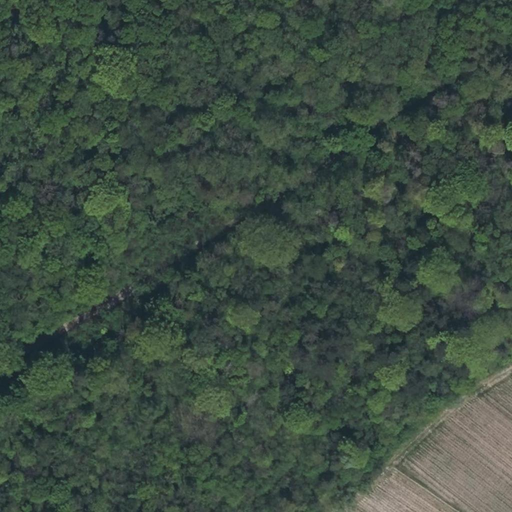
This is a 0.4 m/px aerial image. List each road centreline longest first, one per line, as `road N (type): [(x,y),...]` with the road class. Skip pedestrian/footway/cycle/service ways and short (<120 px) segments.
road 1 (track): [(511,32),(418,70),(320,141),(241,217),(0,379)]
road 2 (track): [(511,371),(445,411),(331,511)]
